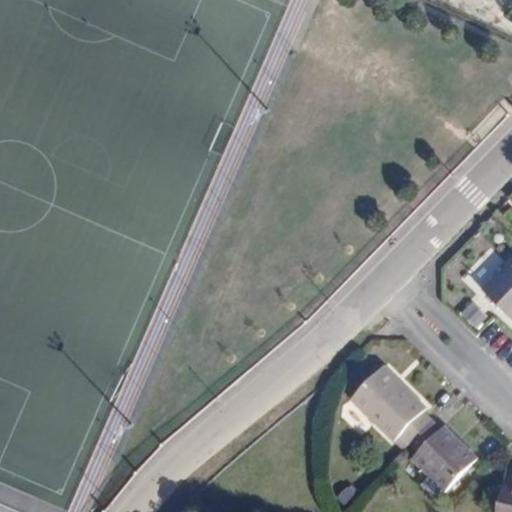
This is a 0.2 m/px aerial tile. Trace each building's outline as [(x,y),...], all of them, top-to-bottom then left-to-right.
[(511,267),(487,293),(511,317),(511,267)] [(476,327),(487,316),(473,303),(462,314),(476,327)] [(433,409),(391,367),(359,399),(401,442),(407,436),(415,443),(437,421),(430,413),(433,409)] [(446,430),(437,421),(415,443),(423,450),(417,458),(450,490),(482,459),(449,425),(446,430)] [(511,511),(511,476),(503,511),(511,511)]
